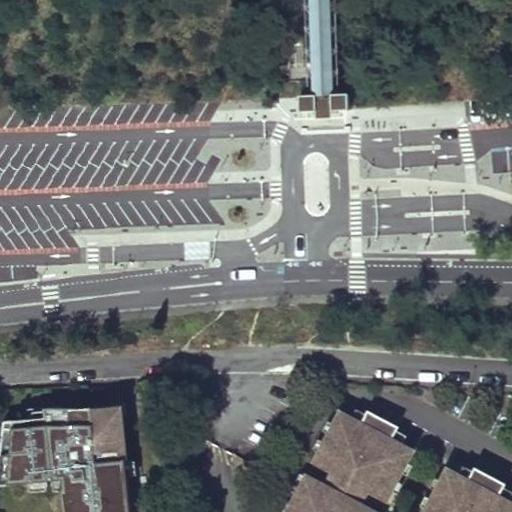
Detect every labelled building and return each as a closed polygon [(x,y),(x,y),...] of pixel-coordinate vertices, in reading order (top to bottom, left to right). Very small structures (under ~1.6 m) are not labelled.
[(310,0),(315,95),(337,94),(331,0),(310,0)] [(351,94),(337,94),(337,103),(337,112),(352,111),(351,94)] [(315,95),(301,96),(301,113),(316,113),(315,104),(315,95)] [(356,408),(349,421),(380,437),(387,424),(356,408)] [(319,471),(357,490),(373,499),(400,448),(380,437),(349,421),(328,410),(302,462),(319,471)] [(36,482),(38,511),(68,511),(95,509),(91,463),(76,462),(74,446),(49,448),(51,480),(36,482)] [(249,467),(262,474),(269,461),(256,454),(249,467)] [(463,465),(456,478),(487,495),(494,481),(463,465)] [(504,511),(508,505),(487,495),(456,478),(436,468),(412,511),(504,511)] [(319,471),(312,483),(350,503),(357,490),(319,471)] [(350,503),(312,483),(295,474),(275,511),(367,511),(350,503)]
